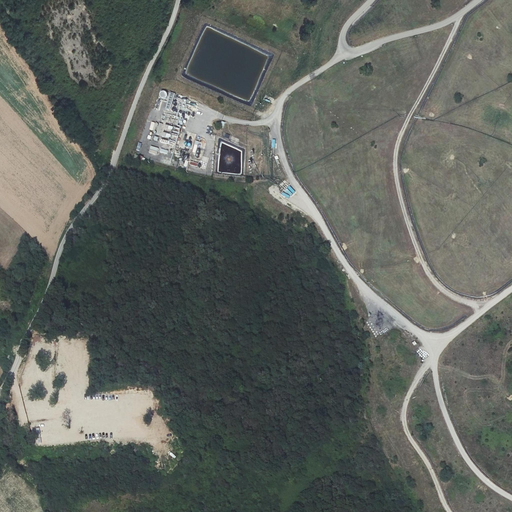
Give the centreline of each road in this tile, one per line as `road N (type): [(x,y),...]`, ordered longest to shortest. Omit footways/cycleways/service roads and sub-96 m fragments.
road 1 (track): [(270,117),(287,171),(347,273),(432,348),(458,444),(483,478),(511,496)]
road 2 (unclassified): [(177,0),(102,190),(66,235),(0,391)]
road 3 (track): [(490,302),(463,301),(421,259),(393,160),(461,12)]
road 4 (track): [(511,285),(432,348),(403,419),(449,511)]
